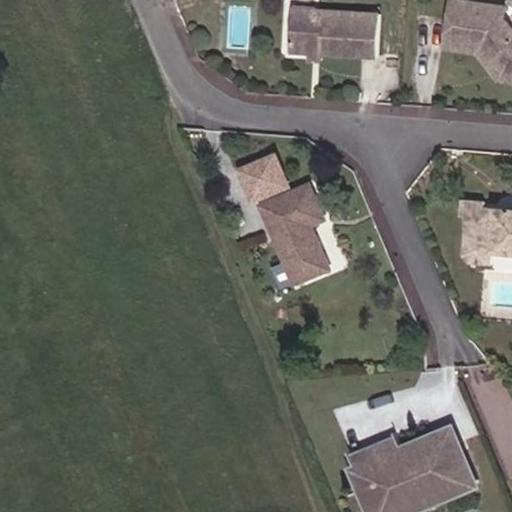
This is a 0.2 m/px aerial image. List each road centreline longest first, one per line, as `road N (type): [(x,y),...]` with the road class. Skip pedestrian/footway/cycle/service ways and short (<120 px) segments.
road 1 (residential): [(366,126),(273,119),(217,101),(181,57),(156,0)]
road 2 (residential): [(455,351),(366,126)]
road 3 (residential): [(511,136),(366,126)]
